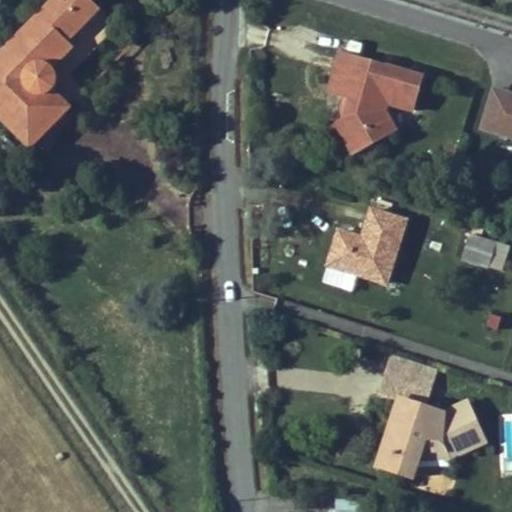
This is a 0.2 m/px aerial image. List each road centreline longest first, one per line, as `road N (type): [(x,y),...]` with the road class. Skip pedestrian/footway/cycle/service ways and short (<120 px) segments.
road 1 (unclassified): [(215,0),(202,128),(223,425),(237,511)]
road 2 (unknown): [(214,296),(511,382)]
road 3 (track): [(145,511),(0,298)]
road 4 (unknown): [(367,0),(511,38)]
